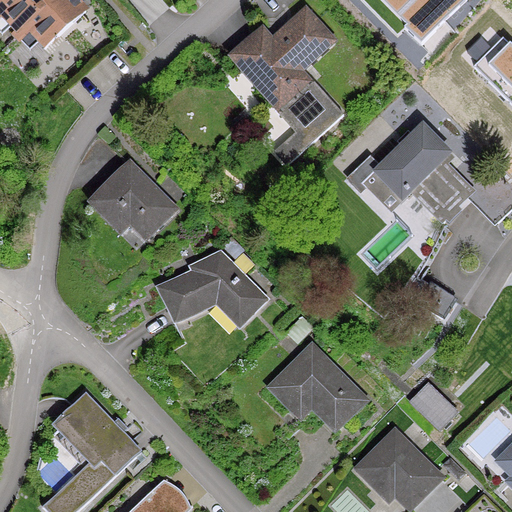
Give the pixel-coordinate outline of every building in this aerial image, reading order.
[(3,0),(0,3),(0,18),(2,16),(13,28),(44,0),(3,0)] [(44,0),(13,28),(10,31),(19,42),(30,33),(43,48),(89,8),(81,0),(44,0)] [(460,0),(387,0),(411,23),(409,25),(422,38),(460,0)] [(297,73),(331,44),(304,13),(286,30),(276,39),(270,44),(261,34),(252,41),(232,59),(231,60),(242,73),(249,67),(260,79),(254,85),(297,133),(289,140),(301,153),(341,117),(303,74),(300,77),(297,73)] [(477,66),(511,100),(511,47),(504,39),(477,66)] [(368,162),(348,182),(359,193),(374,179),(398,204),(409,193),(440,224),(468,197),(496,225),(511,209),(511,199),(483,171),(465,190),(439,163),(446,157),(420,131),(378,172),(368,162)] [(108,225),(118,215),(144,242),(174,212),(128,165),(123,171),(98,195),(88,205),(108,225)] [(164,308),(171,321),(173,325),(223,301),(244,322),(264,302),(218,256),(189,270),(191,274),(156,291),(164,308)] [(310,331),(299,321),(293,328),(303,337),(310,331)] [(268,390),(288,410),(299,400),(322,423),(334,435),(342,426),(365,403),(310,348),(268,390)] [(438,404),(424,389),(409,404),(424,418),(438,404)] [(140,453),(139,452),(130,443),(121,434),(114,426),(84,395),(71,408),(59,420),(57,421),(93,459),(40,510),(41,511),(78,511),(115,478),(140,453)] [(438,404),(424,418),(438,432),(452,418),(438,404)] [(409,511),(411,509),(439,481),(393,435),(356,471),(373,488),(379,482),(409,511)] [(511,451),(499,464),(511,476),(511,451)] [(449,461),(443,466),(458,480),(463,475),(449,461)] [(132,511),(187,511),(161,485),(132,511)]
